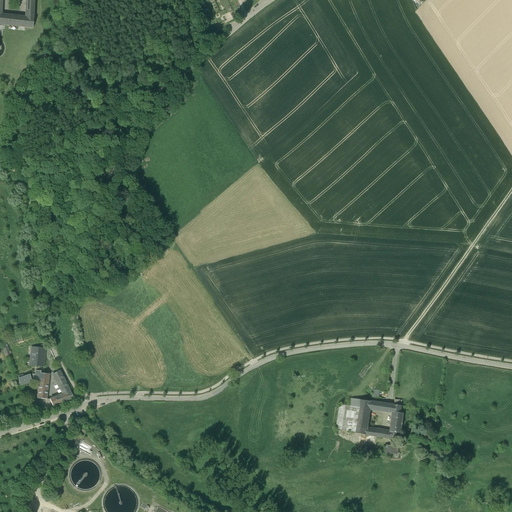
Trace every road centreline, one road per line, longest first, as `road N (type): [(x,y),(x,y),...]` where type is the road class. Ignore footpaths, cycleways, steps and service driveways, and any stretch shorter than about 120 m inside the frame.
road 1 (tertiary): [(511,366),(397,344),(345,345),(271,357),(208,395),(84,404)]
road 2 (track): [(6,164),(48,100),(164,88),(233,33)]
road 3 (unclassified): [(0,162),(16,172),(31,207),(52,347),(84,404)]
